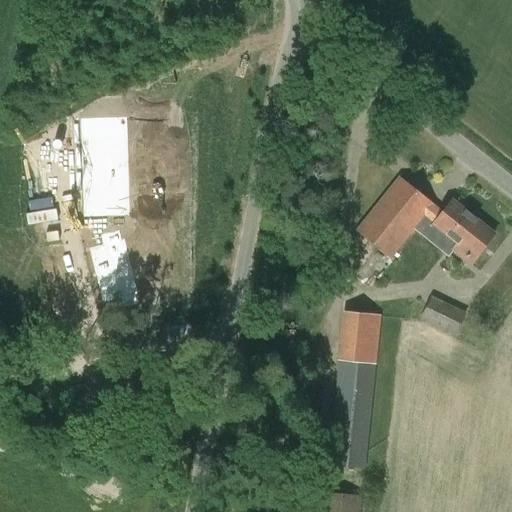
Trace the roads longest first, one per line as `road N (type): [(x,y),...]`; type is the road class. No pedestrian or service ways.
road 1 (tertiary): [(229,335),(280,74),(309,24)]
road 2 (tertiary): [(511,191),(309,24)]
road 3 (unclassified): [(0,373),(229,335)]
road 4 (tertiary): [(193,511),(229,335)]
